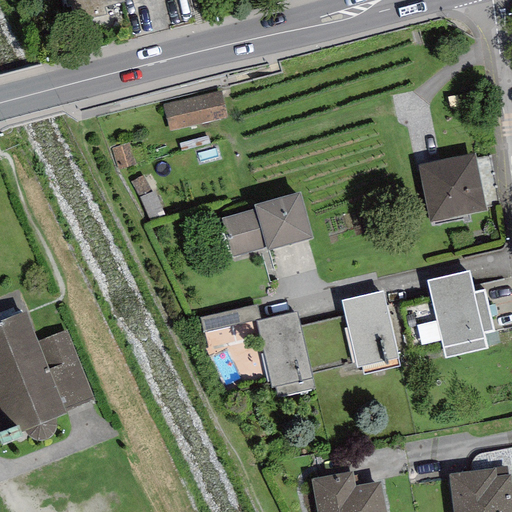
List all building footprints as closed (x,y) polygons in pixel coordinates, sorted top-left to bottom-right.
[(63,0),(68,15),(84,11),(87,20),(105,15),(103,7),(123,2),(122,0),(63,0)] [(222,90),(163,105),(170,131),(228,116),(222,90)] [(129,144),(111,149),(117,170),(135,165),(129,144)] [(474,152),(417,165),(430,224),(487,212),(474,152)] [(142,176),(131,182),(140,198),(150,222),(164,216),(154,191),(151,191),(142,176)] [(299,193),(254,206),(255,210),(219,221),(230,258),(266,248),(267,251),(312,238),(299,193)] [(469,271),(427,281),(445,358),(486,348),(483,333),(493,331),(484,291),(474,293),(469,271)] [(383,291),(341,301),(357,368),(399,359),(383,291)] [(257,304),(199,317),(203,333),(260,320),(257,304)] [(26,311),(0,321),(0,441),(1,446),(23,437),(21,432),(25,431),(28,435),(31,438),(35,440),(39,441),(43,441),(45,440),(48,439),(51,437),(53,434),(54,431),(55,427),(55,424),(55,419),(66,415),(65,411),(93,400),(66,330),(38,341),(26,311)] [(297,312),(256,322),(272,388),(275,387),(278,397),(314,388),(297,312)] [(511,511),(511,495),(508,466),(449,474),(453,511),(511,511)] [(353,472),(312,480),(317,511),(387,511),(382,481),(355,486),(353,472)]
